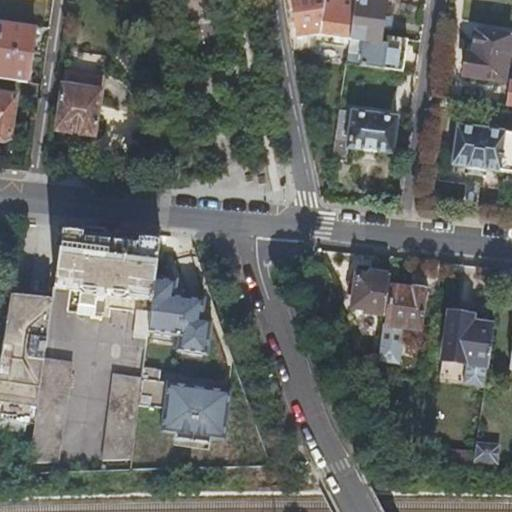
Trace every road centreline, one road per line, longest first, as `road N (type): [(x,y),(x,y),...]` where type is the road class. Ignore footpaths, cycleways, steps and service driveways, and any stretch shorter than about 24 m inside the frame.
road 1 (residential): [(356,511),(285,357),(258,266),(255,220)]
road 2 (residential): [(309,224),(273,0)]
road 3 (residential): [(255,220),(34,200)]
road 4 (residential): [(309,224),(511,247)]
road 5 (residential): [(34,200),(61,0)]
